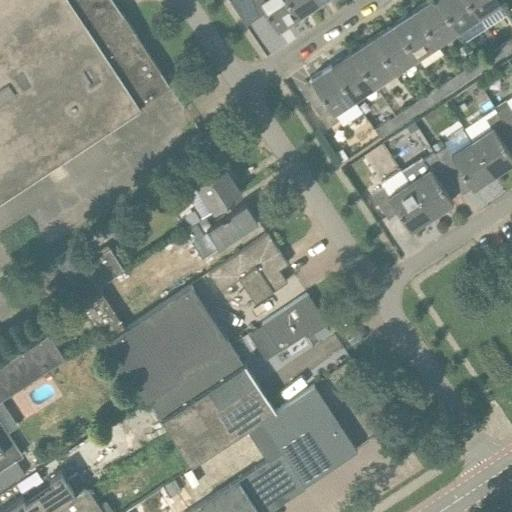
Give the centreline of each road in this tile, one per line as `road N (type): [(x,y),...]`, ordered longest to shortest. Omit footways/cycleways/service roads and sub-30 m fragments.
road 1 (residential): [(377,291),(246,94)]
road 2 (residential): [(497,474),(377,291)]
road 3 (residential): [(246,94),(380,0)]
road 4 (residential): [(377,291),(511,203)]
